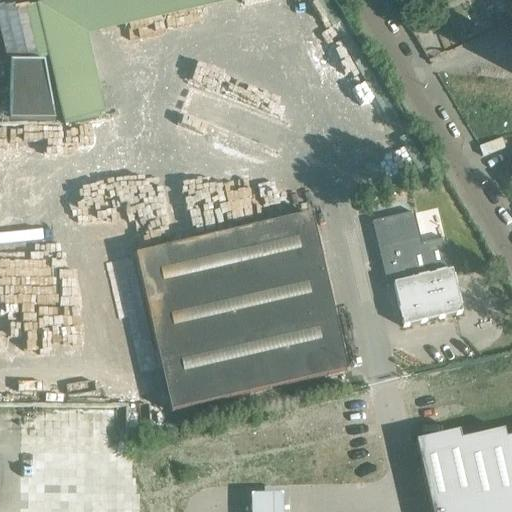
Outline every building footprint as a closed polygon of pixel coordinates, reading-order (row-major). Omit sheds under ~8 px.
[(76,0),(69,0),(36,8),(63,127),(104,117),(85,39),(76,0)] [(8,64),(8,94),(48,94),(43,64),(8,64)] [(54,124),(48,94),(8,94),(7,123),(54,124)] [(372,273),(415,265),(412,250),(428,247),(421,208),(379,215),(382,232),(365,235),(372,273)] [(311,217),(134,257),(171,413),(346,373),(311,217)] [(451,272),(393,285),(403,328),(461,315),(451,272)] [(473,511),(511,511),(511,486),(502,441),(503,441),(501,432),(458,442),(457,442),(473,511)] [(427,511),(473,511),(457,442),(458,442),(456,433),(412,444),(427,511)] [(511,439),(503,441),(502,441),(511,486),(511,439)] [(281,511),(281,496),(250,497),(250,511),(281,511)]
